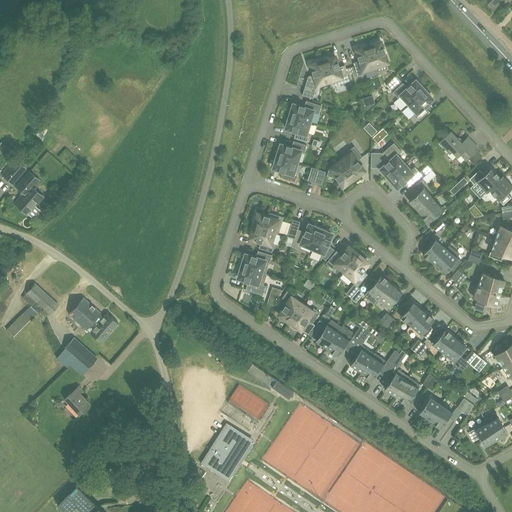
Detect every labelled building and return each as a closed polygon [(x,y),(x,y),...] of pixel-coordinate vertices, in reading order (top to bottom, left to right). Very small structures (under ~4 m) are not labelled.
[(375,42),(368,45),(374,66),(386,62),(383,53),(385,53),(383,47),(382,48),(380,42),(376,44),(375,42)] [(359,61),(353,63),(357,76),(364,73),(364,72),(375,68),(374,66),(368,45),(360,47),(360,48),(356,50),(358,55),(357,56),(359,61)] [(330,57),(322,59),(329,80),(331,87),(349,81),(344,65),(339,67),(337,62),(336,62),(334,57),(330,58),(330,57)] [(308,76),(302,95),(312,98),(317,84),(329,80),(322,59),(314,62),(315,63),(311,65),(312,70),(311,70),(313,75),(308,76)] [(395,76),(386,85),(391,90),(400,81),(395,76)] [(399,97),(407,105),(425,89),(419,83),(418,84),(415,80),(411,84),(410,84),(406,87),(402,83),(392,92),(397,98),(399,97)] [(413,115),(418,121),(429,112),(425,107),(428,104),(428,103),(432,99),(429,96),(430,94),(425,89),(407,105),(414,114),(413,115)] [(290,108),(287,115),(311,123),(315,112),(318,113),(321,105),(306,101),(304,106),(299,105),(298,106),(293,104),(291,108),(290,108)] [(311,123),(287,115),(285,123),(287,124),(285,128),(291,130),(290,131),(295,132),(293,138),(307,142),(309,135),(308,134),(311,123)] [(461,143),(458,140),(450,131),(439,141),(444,147),(444,150),(447,152),(449,152),(451,150),(457,156),(460,153),(465,159),(477,148),(467,137),(461,143)] [(381,139),(379,136),(377,133),(372,137),(377,143),(381,139)] [(279,149),(278,149),(275,156),(296,162),(299,150),(303,152),(305,145),(293,141),(291,147),(286,145),(286,147),(280,145),(279,149)] [(395,155),(398,153),(401,150),(394,142),(382,153),(388,160),(384,164),(385,165),(381,169),(384,172),(383,173),(387,179),(403,165),(395,155)] [(348,152),(339,159),(340,161),(354,179),(360,174),(359,173),(363,170),(359,166),(360,165),(357,161),(362,157),(354,146),(347,151),(348,152)] [(275,156),(273,163),(275,163),(273,168),(279,169),(278,170),(283,172),(283,171),(292,173),(296,162),(275,156)] [(2,175),(12,183),(25,168),(15,159),(2,175)] [(328,171),(326,176),(335,178),(336,178),(338,181),(339,181),(343,185),(346,182),(347,184),(354,179),(340,161),(328,171)] [(403,165),(387,179),(392,184),(394,183),(397,187),(401,183),(402,184),(403,182),(407,187),(422,174),(415,166),(410,169),(405,163),(403,165)] [(318,170),(311,168),(308,180),(314,182),(318,170)] [(479,170),(469,179),(474,184),(477,182),(486,192),(489,189),(488,189),(500,178),(491,168),(483,175),(479,170)] [(321,184),(325,172),(318,170),(315,182),(321,184)] [(423,178),(427,182),(435,174),(431,170),(423,178)] [(21,196),(15,204),(27,214),(42,196),(32,187),(39,180),(30,172),(16,187),(21,191),(20,192),(20,195),(21,196)] [(500,178),(488,189),(489,189),(498,200),(511,186),(511,185),(503,175),(500,178)] [(453,194),(468,181),(463,177),(449,190),(453,194)] [(423,188),(409,201),(418,211),(433,198),(423,188)] [(427,222),(440,210),(442,209),(433,198),(418,211),(427,222)] [(452,211),(461,203),(457,198),(448,206),(452,211)] [(511,204),(501,207),(502,213),(511,211),(511,204)] [(254,218),(252,225),(276,233),(278,233),(283,217),(268,212),(267,216),(263,214),(263,216),(257,214),(256,218),(254,218)] [(294,238),(297,229),(300,221),(292,219),(287,236),(294,238)] [(432,228),(436,233),(445,225),(441,220),(432,228)] [(320,228),(313,225),(312,226),(308,224),(306,230),(305,229),(304,232),(297,229),(294,238),(291,247),(298,250),(301,244),(312,248),(320,228)] [(252,225),(250,233),(251,233),(250,238),(255,239),(255,241),(260,242),(258,248),(271,252),(274,244),(272,244),(276,233),(252,225)] [(511,230),(499,225),(495,238),(511,244),(511,230)] [(327,232),(327,231),(320,228),(312,248),(311,250),(322,255),(322,256),(325,259),(333,249),(327,245),(329,240),(328,239),(331,234),(327,232)] [(511,257),(511,244),(495,238),(488,256),(501,261),(503,255),(511,257)] [(435,239),(422,255),(433,263),(446,248),(435,239)] [(446,248),(433,263),(444,272),(448,268),(452,271),(461,261),(457,257),(460,254),(449,245),(446,248)] [(342,274),(359,254),(353,249),(352,250),(348,247),(344,251),(340,254),(336,251),(325,263),(334,270),(338,265),(344,271),(342,274)] [(480,259),(483,253),(471,249),(469,254),(480,259)] [(240,266),(260,272),(266,274),(272,255),(258,251),(256,257),(251,255),(251,256),(245,255),(244,259),(242,258),(240,266)] [(365,259),(359,254),(342,274),(357,286),(367,274),(363,270),(364,268),(363,267),(367,263),(364,260),(365,259)] [(478,264),(480,259),(469,254),(467,260),(478,264)] [(243,280),(248,282),(245,290),(263,296),(266,286),(263,285),(267,274),(266,274),(260,272),(240,266),(238,273),(239,273),(238,277),(244,279),(243,280)] [(450,278),(455,282),(462,272),(458,268),(450,278)] [(467,276),(462,272),(455,282),(459,285),(467,276)] [(482,272),(477,284),(500,293),(504,281),(482,272)] [(369,290),(378,298),(391,283),(381,275),(370,288),(369,290)] [(0,285),(0,312),(7,306),(3,302),(13,292),(4,282),(0,285)] [(38,313),(39,313),(39,314),(44,308),(50,314),(58,305),(34,283),(26,292),(21,298),(30,305),(6,329),(13,337),(38,313)] [(390,305),(401,291),(391,283),(378,298),(388,306),(389,305),(390,305)] [(495,305),(500,293),(477,284),(473,297),(495,305)] [(273,305),(282,290),(272,287),(268,301),(273,305)] [(355,302),(363,293),(358,289),(351,298),(355,302)] [(288,323),(302,303),(293,296),(294,295),(287,290),(279,301),(284,305),(281,309),(282,310),(279,315),(283,317),(282,318),(288,323)] [(69,314),(88,331),(102,315),(100,314),(100,313),(83,297),(69,314)] [(401,317),(410,325),(423,310),(413,302),(402,315),(401,317)] [(302,303),(288,323),(295,327),(296,326),(300,329),(303,324),(304,324),(307,320),(312,323),(320,312),(313,308),(312,309),(302,303)] [(328,318),(335,309),(330,305),(324,315),(328,318)] [(422,332),(433,318),(423,310),(410,325),(420,333),(422,332)] [(378,321),(383,325),(391,316),(386,312),(378,321)] [(103,317),(102,315),(88,331),(101,343),(118,323),(107,313),(103,317)] [(395,320),(391,316),(383,325),(387,329),(395,320)] [(315,341),(326,348),(341,326),(331,319),(315,341)] [(337,355),(353,332),(342,325),(341,326),(326,348),(337,355)] [(353,336),(358,339),(365,329),(360,326),(353,336)] [(363,342),(370,333),(365,329),(358,339),(363,342)] [(433,344),(443,352),(455,337),(445,329),(434,342),(433,344)] [(431,342),(439,334),(434,330),(427,339),(431,342)] [(73,337),(64,347),(88,368),(97,358),(73,337)] [(454,359),(465,345),(455,337),(443,352),(452,360),(454,359)] [(410,348),(415,352),(423,343),(418,339),(410,348)] [(511,342),(494,355),(501,366),(511,358),(511,342)] [(350,365),(360,372),(374,353),(363,346),(350,365)] [(387,360),(392,363),(399,353),(394,350),(387,360)] [(464,359),(468,363),(476,354),(472,350),(464,359)] [(360,372),(371,379),(385,360),(374,352),(374,353),(360,372)] [(404,357),(399,353),(392,363),(397,366),(404,357)] [(473,367),(481,358),(476,354),(468,363),(473,367)] [(511,374),(511,358),(501,366),(509,377),(511,374)] [(394,374),(384,389),(395,396),(406,380),(409,376),(398,369),(396,372),(395,374),(394,374)] [(422,384),(427,387),(434,377),(429,374),(422,384)] [(406,380),(395,396),(406,404),(416,389),(417,387),(419,384),(409,376),(406,380)] [(439,381),(434,377),(427,387),(432,390),(439,381)] [(293,393),(289,390),(276,381),(272,388),(288,400),(293,393)] [(440,381),(435,391),(441,394),(446,385),(440,381)] [(497,392),(501,397),(510,390),(507,385),(497,392)] [(79,415),(90,404),(79,393),(82,390),(78,386),(64,399),(79,415)] [(468,399),(474,403),(477,399),(470,395),(468,399)] [(429,398),(419,413),(429,420),(441,404),(430,397),(429,398)] [(463,398),(456,408),(461,411),(468,401),(463,398)] [(473,405),(468,401),(461,411),(466,414),(473,405)] [(441,404),(429,420),(440,428),(450,413),(451,411),(441,404)] [(84,417),(91,413),(89,408),(81,413),(84,417)] [(495,412),(484,419),(486,423),(495,440),(507,434),(498,418),(495,412)] [(249,437),(226,422),(200,463),(223,477),(249,437)] [(475,429),(468,432),(473,441),(479,438),(484,446),(495,440),(486,423),(475,429)] [(440,440),(451,449),(460,439),(450,429),(440,440)] [(60,501),(57,504),(65,511),(102,511),(98,507),(86,495),(76,485),(60,501)]
